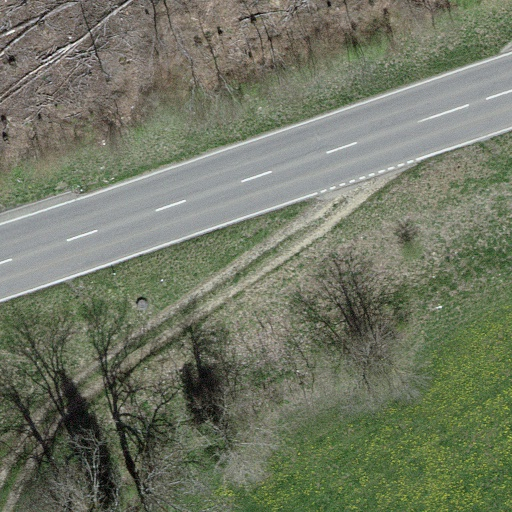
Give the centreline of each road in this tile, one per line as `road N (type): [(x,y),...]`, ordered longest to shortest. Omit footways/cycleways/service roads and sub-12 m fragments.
road 1 (track): [(0,505),(58,406),(315,221),(347,193),(387,130)]
road 2 (primary): [(0,261),(511,88)]
